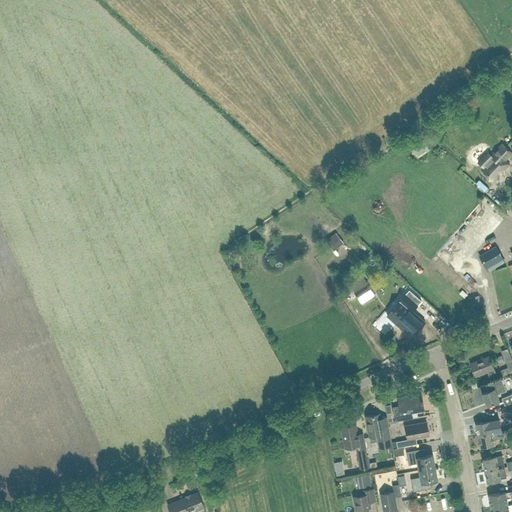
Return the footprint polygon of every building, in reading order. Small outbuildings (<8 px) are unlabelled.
[(419,134),(406,143),(414,156),(417,153),(418,155),(425,150),(426,152),(429,150),(419,134)] [(484,167),(482,170),(492,180),(509,163),(505,159),(511,151),(502,142),(490,155),(487,152),(477,161),(484,167)] [(343,242),(338,235),(335,231),(325,240),(332,249),(339,244),(340,245),(343,242)] [(480,255),(487,266),(501,258),(495,247),(480,255)] [(363,276),(350,284),(360,300),(373,292),(363,276)] [(409,289),(387,314),(411,336),(425,321),(412,310),(421,300),(409,289)] [(488,355),(470,362),(475,376),(487,371),(489,374),(495,371),(488,355)] [(511,371),(511,359),(511,358),(506,361),(508,367),(501,369),(503,375),(511,371)] [(482,393),(486,405),(499,400),(497,394),(506,390),(501,377),(485,383),(488,390),(482,393)] [(421,392),(397,397),(399,405),(392,406),(395,420),(411,417),(410,411),(424,408),(421,392)] [(511,392),(501,397),(504,405),(511,401),(511,392)] [(511,402),(500,408),(503,414),(511,410),(511,402)] [(432,415),(441,414),(440,406),(431,408),(432,415)] [(379,412),(365,415),(370,442),(377,440),(379,448),(387,447),(388,451),(393,450),(388,425),(382,426),(379,412)] [(476,423),(478,434),(503,430),(501,418),(491,420),(476,423)] [(408,438),(396,440),(398,446),(413,443),(412,438),(429,434),(426,421),(405,425),(408,438)] [(355,445),(359,468),(369,466),(363,432),(357,433),(355,423),(341,426),(345,447),(355,445)] [(494,444),(493,438),(509,435),(508,429),(507,429),(503,430),(478,434),(480,446),(494,444)] [(418,462),(419,468),(435,466),(432,453),(421,456),(419,449),(406,451),(408,464),(418,462)] [(482,458),(485,470),(504,466),(502,454),(496,455),(482,458)] [(437,479),(435,466),(419,468),(420,476),(411,478),(413,490),(426,488),(425,481),(437,479)] [(506,477),(504,466),(485,470),(487,481),(501,479),(501,478),(506,477)] [(371,485),(369,473),(361,475),(363,486),(371,485)] [(380,493),(383,511),(386,511),(398,510),(395,496),(401,495),(399,483),(392,484),(393,491),(380,493)] [(353,496),(356,511),(368,511),(368,507),(371,506),(370,501),(376,500),(373,488),(364,490),(365,493),(353,496)] [(489,494),(491,507),(508,504),(505,491),(489,494)] [(168,504),(170,511),(189,511),(204,506),(198,492),(168,504)] [(511,511),(511,505),(511,503),(508,504),(491,507),(492,511),(511,511)]
